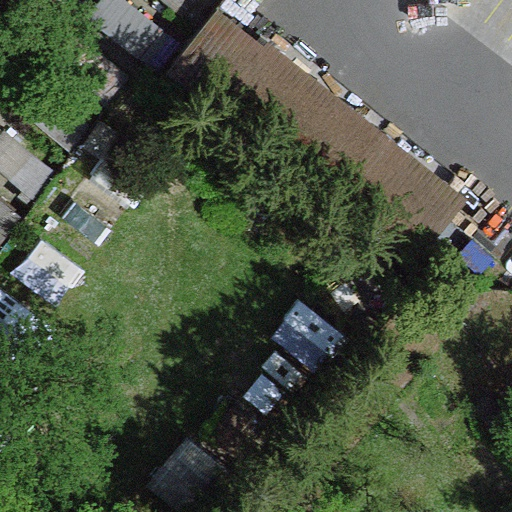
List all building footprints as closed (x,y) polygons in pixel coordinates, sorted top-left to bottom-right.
[(117,0),(104,0),(90,20),(145,59),(164,33),(117,0)] [(166,0),(181,12),(190,0),(166,0)] [(216,0),(171,56),(416,254),(466,193),(226,0),(216,0)] [(70,32),(52,56),(101,92),(118,68),(70,32)] [(8,130),(0,138),(0,164),(36,196),(57,172),(8,130)] [(0,199),(0,246),(23,218),(0,199)]
